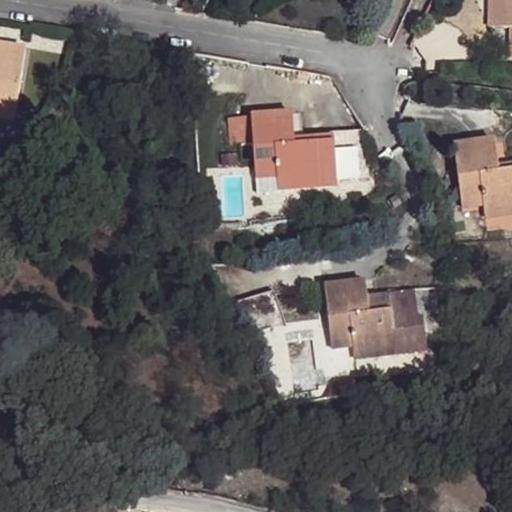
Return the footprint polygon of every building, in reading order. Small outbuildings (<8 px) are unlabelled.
[(511,0),(492,0),(492,33),(511,33),(511,0)] [(0,116),(18,119),(29,49),(0,43),(0,116)] [(205,70),(197,71),(198,100),(207,100),(205,70)] [(233,149),(255,147),(258,182),(280,181),(281,195),(339,192),(336,151),(298,154),(297,144),(295,121),(231,125),(233,149)] [(511,165),(511,166),(510,160),(507,133),(466,138),(475,204),(497,202),(498,214),(511,212),(511,165)] [(298,154),(336,151),(336,141),(297,144),(298,154)] [(240,160),(224,162),(225,171),(240,170),(240,160)] [(361,277),(317,281),(324,348),(346,345),(348,358),(420,350),(417,319),(411,319),(387,322),(385,308),(363,310),(362,297),(361,277)] [(272,290),(248,300),(259,328),(283,319),(272,290)] [(408,293),(362,297),(363,310),(385,308),(387,322),(411,319),(408,293)] [(231,488),(235,484),(241,480),(232,468),(225,474),(216,480),(213,482),(222,494),(231,488)]
